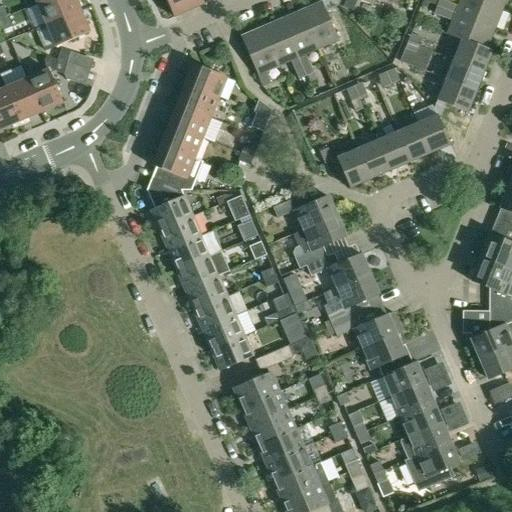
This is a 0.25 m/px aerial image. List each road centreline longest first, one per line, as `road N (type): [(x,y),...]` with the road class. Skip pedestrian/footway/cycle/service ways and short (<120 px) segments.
road 1 (residential): [(242,511),(107,197)]
road 2 (residential): [(421,290),(373,199),(485,154)]
road 3 (residential): [(107,197),(146,135),(178,50),(172,32)]
road 4 (residential): [(494,451),(421,290)]
road 5 (residential): [(421,290),(450,268),(485,154)]
